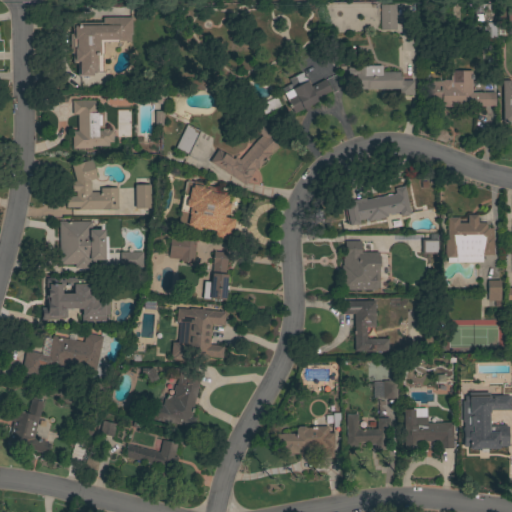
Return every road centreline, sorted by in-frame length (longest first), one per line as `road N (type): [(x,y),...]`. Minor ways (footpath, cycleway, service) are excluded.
road 1 (residential): [(511,180),(387,143),(336,155),(310,174),(289,223),(288,342),(213,511)]
road 2 (residential): [(511,509),(432,498),(292,511),(0,483)]
road 3 (residential): [(0,274),(20,188),(19,0)]
